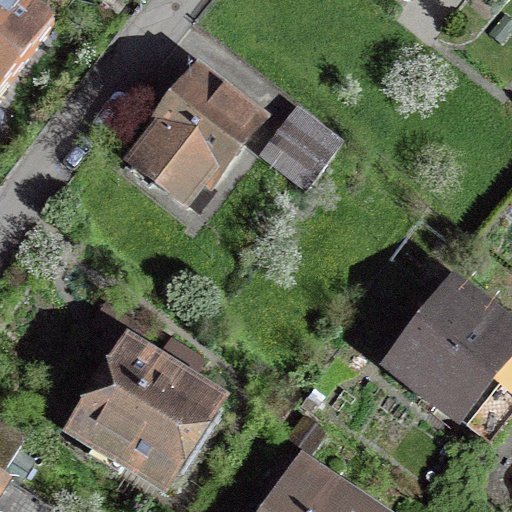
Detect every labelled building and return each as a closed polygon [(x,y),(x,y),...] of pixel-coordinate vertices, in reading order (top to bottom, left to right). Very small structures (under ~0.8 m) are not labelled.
[(19,0),(0,0),(0,96),(54,27),(19,0)] [(257,121),(200,76),(130,165),(187,209),(257,121)] [(297,112),(279,134),(323,170),(342,148),(297,112)] [(511,336),(453,292),(392,371),(468,429),(495,393),(511,406),(511,336)] [(145,332),(104,307),(93,325),(134,350),(145,332)] [(132,355),(80,433),(99,445),(91,457),(118,475),(126,463),(162,486),(214,408),(132,355)] [(0,511),(53,511),(2,478),(30,436),(0,416),(0,511)] [(347,511),(308,484),(287,511),(347,511)]
